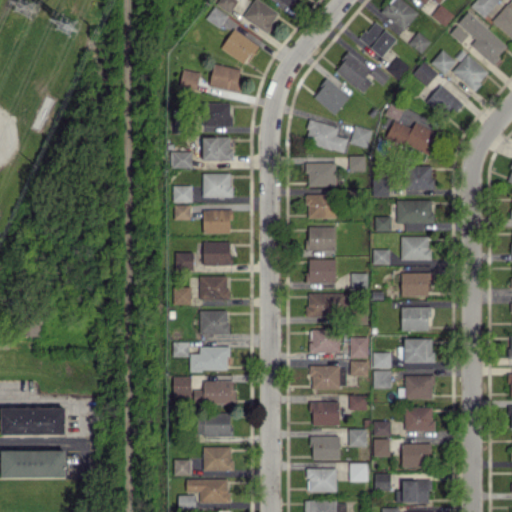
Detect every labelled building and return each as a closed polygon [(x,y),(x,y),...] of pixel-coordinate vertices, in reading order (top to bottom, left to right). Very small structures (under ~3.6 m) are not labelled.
[(217,0),(216,3),(228,12),(236,0),(217,0)] [(279,12),(261,0),(252,0),(242,16),(265,31),(279,12)] [(390,0),(381,11),(402,29),(417,12),(403,0),(390,0)] [(485,17),(497,0),(474,0),(470,6),(485,17)] [(511,38),(511,2),(509,0),(491,21),(511,38)] [(454,14),(440,3),(431,14),(445,25),(454,14)] [(220,26),(227,13),(212,6),(205,19),(220,26)] [(507,45),(467,10),(456,23),(458,25),(451,33),(460,41),(468,32),(475,38),(470,44),(492,63),(507,45)] [(379,58),(396,37),(373,20),(357,41),(379,58)] [(257,44),(234,28),(220,47),(244,63),(257,44)] [(431,40),(417,30),(408,43),(422,53),(431,40)] [(430,62),(443,73),(455,59),(442,48),(430,62)] [(381,85),(389,75),(375,65),(371,69),(348,51),(333,69),(362,92),(373,78),(381,85)] [(488,72),(467,52),(451,70),(472,89),(488,72)] [(408,67),(398,55),(385,67),(396,78),(408,67)] [(425,85),(436,72),(423,60),(411,73),(425,85)] [(209,87),(237,90),(240,67),(212,63),(209,87)] [(178,84),(195,89),(200,72),(183,68),(178,84)] [(312,96),(334,113),(348,95),(326,78),(312,96)] [(425,100),(447,118),(461,101),(439,84),(425,100)] [(231,101),(202,101),(202,124),(230,125),(231,101)] [(384,113),(397,119),(403,108),(389,101),(384,113)] [(347,137),(335,134),(337,125),(309,118),(303,141),(343,151),(347,137)] [(412,127),(392,119),(386,136),(430,153),(438,132),(413,122),(412,127)] [(371,129),(354,123),(349,141),(366,146),(371,129)] [(201,159),(230,159),(230,136),(201,136),(201,159)] [(169,167),(191,166),(191,150),(169,150),(169,167)] [(365,154),(348,155),(348,170),(365,169),(365,154)] [(335,161),(306,162),(306,185),(336,184),(335,161)] [(433,165),(406,164),(405,187),(432,188),(433,165)] [(230,172),(201,172),(201,196),(231,195),(230,172)] [(372,195),(388,195),(388,174),(371,175),(372,195)] [(172,201),(191,201),(191,184),(172,184),(172,201)] [(334,217),(334,193),(306,193),(306,217),(334,217)] [(395,222),(404,222),(404,230),(423,230),(423,221),(433,221),(433,199),(396,198),(395,222)] [(174,218),(190,218),(190,203),(174,203),(174,218)] [(231,231),(230,208),(202,209),(202,232),(231,231)] [(391,230),(391,214),(374,215),(374,230),(391,230)] [(307,249),(336,249),(336,225),(306,226),(307,249)] [(429,235),(400,234),(400,258),(429,259),(429,235)] [(202,241),(203,264),(231,263),(230,240),(202,241)] [(389,248),(372,248),(371,262),(389,263),(389,248)] [(193,251),(175,251),(175,269),(193,268),(193,251)] [(307,280),(336,281),(336,258),(307,258),(307,280)] [(366,288),(367,272),(350,271),(349,287),(366,288)] [(400,294),(429,295),(429,271),(401,271),(400,294)] [(227,274),(198,275),(199,298),(227,297),(227,274)] [(172,303),(190,303),(190,286),(173,285),(172,303)] [(307,315),(345,314),(344,291),(306,292),(307,315)] [(401,329),(429,329),(430,305),(401,305),(401,329)] [(198,309),(199,333),(228,332),(227,309),(198,309)] [(339,351),(338,327),(308,328),(309,351),(339,351)] [(368,336),(349,336),(349,356),(368,356),(368,336)] [(404,361),(433,361),(432,337),(403,337),(404,361)] [(172,355),(188,355),(188,341),(172,341),(172,355)] [(189,352),(189,369),(228,369),(228,345),(199,345),(199,352),(189,352)] [(372,366),(390,366),(390,350),(372,350),(372,366)] [(349,359),(349,374),(368,373),(368,358),(349,359)] [(310,364),(310,388),(338,387),(338,364),(310,364)] [(373,387),(391,386),(390,369),(372,369),(373,387)] [(404,397),(432,397),(432,383),(435,383),(435,373),(403,374),(404,397)] [(190,374),(172,375),(172,394),(191,393),(190,374)] [(234,380),(203,379),(202,389),(193,389),(193,402),(233,402),(234,380)] [(348,408),(366,408),(366,393),(348,393),(348,408)] [(310,424),(340,424),(339,400),(310,401),(310,424)] [(0,411),(0,434),(65,433),(64,406),(0,406),(0,411)] [(432,429),(432,406),(403,406),(404,429),(432,429)] [(231,434),(232,413),(196,412),(195,434),(231,434)] [(391,434),(391,420),(372,419),(372,434),(391,434)] [(348,445),(367,445),(367,428),(348,427),(348,445)] [(310,458),(340,458),(340,434),(310,434),(310,458)] [(389,437),(372,437),(373,455),(390,455),(389,437)] [(401,465),(430,465),(430,442),(401,442),(401,465)] [(232,469),(231,445),(202,445),(202,469),(232,469)] [(1,476),(66,476),(65,449),(0,449),(1,476)] [(173,474),(190,474),(190,458),(173,458),(173,474)] [(366,461),(349,462),(349,480),(367,479),(366,461)] [(307,491),(336,490),(335,466),(306,467),(307,491)] [(373,488),(390,489),(391,472),(374,471),(373,488)] [(185,478),(186,491),(199,490),(199,501),(229,501),(228,477),(185,478)] [(430,479),(401,479),(402,501),(430,501),(430,479)] [(177,508),(194,508),(195,494),(178,493),(177,508)] [(304,511),(345,511),(345,499),(304,500),(304,511)]
